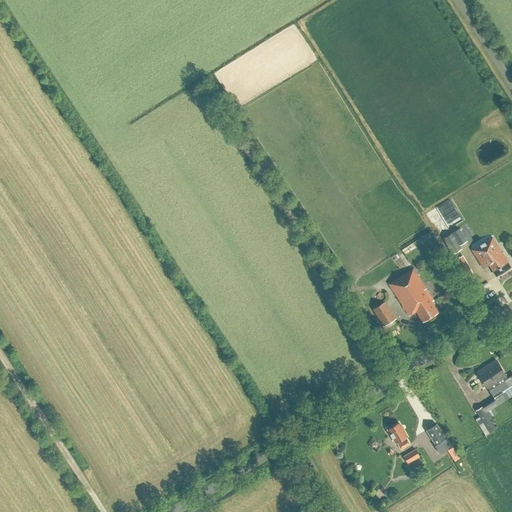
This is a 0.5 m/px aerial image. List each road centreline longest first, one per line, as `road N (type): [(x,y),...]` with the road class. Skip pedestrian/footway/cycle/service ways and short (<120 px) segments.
road 1 (tertiary): [(176,511),(511,308)]
road 2 (track): [(103,511),(0,353)]
